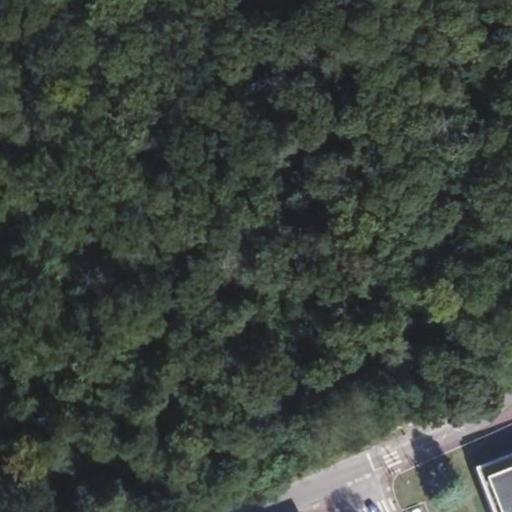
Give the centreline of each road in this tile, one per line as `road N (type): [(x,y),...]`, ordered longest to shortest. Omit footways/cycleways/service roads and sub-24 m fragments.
road 1 (motorway): [(187,511),(42,0)]
road 2 (motorway): [(0,31),(145,511)]
road 3 (residential): [(511,399),(363,468)]
